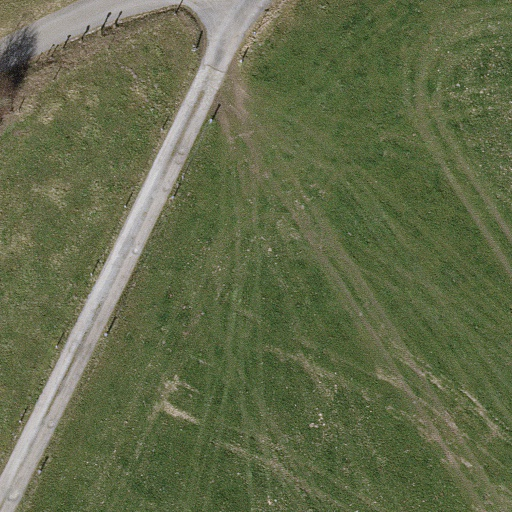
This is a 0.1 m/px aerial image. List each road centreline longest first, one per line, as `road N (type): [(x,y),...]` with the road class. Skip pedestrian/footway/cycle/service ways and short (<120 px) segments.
road 1 (track): [(0,510),(216,60),(227,0)]
road 2 (track): [(130,0),(0,58)]
